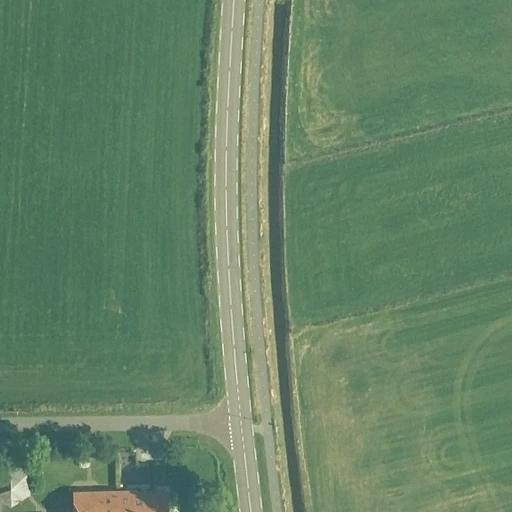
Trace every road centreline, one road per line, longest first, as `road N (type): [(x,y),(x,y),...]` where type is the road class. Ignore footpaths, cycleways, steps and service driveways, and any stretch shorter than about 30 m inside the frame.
road 1 (tertiary): [(241,428),(225,205),(234,0)]
road 2 (unclassified): [(241,428),(0,430)]
